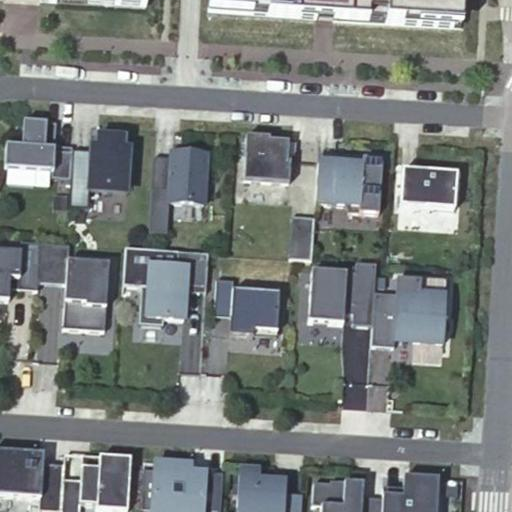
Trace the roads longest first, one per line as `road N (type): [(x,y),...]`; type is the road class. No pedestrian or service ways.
road 1 (residential): [(494,451),(0,419)]
road 2 (residential): [(186,95),(511,114)]
road 3 (residential): [(494,451),(511,205)]
road 4 (residential): [(0,86),(186,95)]
